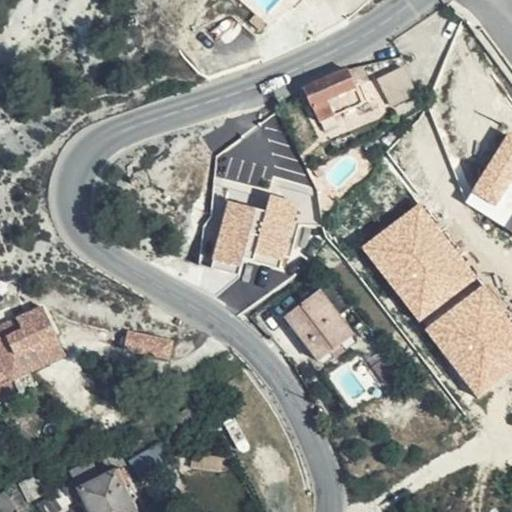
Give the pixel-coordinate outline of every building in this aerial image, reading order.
[(283,0),(295,11),(305,0),(283,0)] [(361,67),(349,73),(356,88),(361,86),(367,83),(361,67)] [(348,70),(304,89),(319,124),(368,102),(361,86),(356,88),(349,73),(348,70)] [(379,98),(405,86),(397,70),(372,81),(379,98)] [(409,95),(405,86),(379,98),(383,107),(409,95)] [(466,206),(511,229),(511,132),(506,129),(466,206)] [(291,261),(298,216),(318,219),(324,180),(279,173),(284,142),(239,135),(237,151),(219,149),(202,260),(244,266),(245,254),(291,261)] [(511,322),(419,203),(362,248),(478,398),(511,372),(511,322)] [(355,304),(338,282),(322,295),(320,293),(287,319),(319,361),(331,352),(339,346),(353,336),(338,317),(355,304)] [(22,331),(7,337),(15,355),(55,336),(46,320),(31,326),(26,316),(18,321),(22,331)] [(171,343),(147,338),(144,353),(169,357),(171,343)] [(339,346),(331,352),(335,359),(344,352),(339,346)] [(149,401),(131,393),(128,401),(145,409),(149,401)] [(195,405),(170,423),(177,433),(201,414),(195,405)] [(140,474),(171,461),(164,445),(133,458),(140,474)] [(136,511),(131,502),(116,473),(98,482),(89,465),(71,474),(74,479),(66,485),(72,497),(80,491),(91,511),(136,511)] [(140,497),(125,469),(116,473),(131,502),(140,497)] [(47,480),(32,477),(0,493),(0,511),(13,511),(53,489),(47,480)] [(72,497),(66,485),(55,493),(64,507),(74,500),(72,497)] [(56,511),(64,507),(55,493),(37,506),(41,511),(56,511)]
